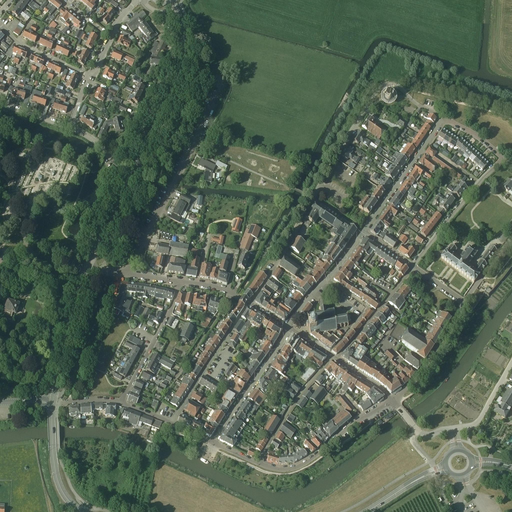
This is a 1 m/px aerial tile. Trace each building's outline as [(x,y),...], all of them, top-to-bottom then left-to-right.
[(37,9),(24,0),(22,0),(20,4),(25,8),(27,5),(35,12),(37,9)] [(24,0),(37,9),(38,10),(40,8),(31,0),(30,0),(24,0)] [(47,14),(48,13),(53,6),(57,2),(54,0),(50,0),(48,2),(50,4),(46,8),(44,11),(47,14)] [(92,0),(90,2),(87,7),(92,11),(95,6),(93,5),(97,0),(92,0)] [(42,6),(40,8),(37,11),(40,13),(43,10),(44,8),(48,4),(45,2),(42,6)] [(53,6),(48,13),(51,15),(56,9),(58,10),(62,6),(57,2),(53,6)] [(20,4),(16,8),(21,12),(25,8),(20,4)] [(27,17),(26,16),(23,14),(21,12),(16,8),(12,13),(18,17),(20,15),(24,18),(28,21),(29,19),(27,17)] [(65,22),(66,23),(68,19),(71,21),(75,16),(70,13),(67,10),(66,12),(64,11),(62,9),(59,13),(61,15),(63,16),(61,19),(59,21),(64,24),(65,22)] [(110,9),(105,15),(111,19),(115,13),(110,9)] [(132,33),(139,28),(144,24),(144,23),(141,19),(146,16),(143,12),(130,22),(126,25),(129,29),(132,33)] [(111,19),(105,15),(101,20),(107,24),(111,19)] [(75,25),(78,27),(77,28),(79,29),(82,26),(80,24),(82,22),(75,16),(71,21),(75,25)] [(139,28),(143,33),(146,31),(146,32),(147,31),(147,30),(149,29),(145,23),(144,23),(144,24),(139,28)] [(64,34),(71,25),(69,24),(67,27),(62,32),(64,34)] [(32,34),(33,31),(35,26),(33,25),(30,29),(29,29),(28,32),(25,31),(23,37),(29,40),(32,34)] [(143,38),(143,39),(147,44),(158,35),(156,33),(153,35),(149,29),(147,30),(147,31),(146,32),(146,31),(143,33),(145,36),(143,38)] [(39,44),(45,47),(48,40),(49,39),(52,33),(49,32),(46,39),(47,40),(42,38),(39,44)] [(35,43),(38,37),(32,34),(29,40),(35,43)] [(91,34),(88,40),(94,43),(97,37),(91,34)] [(131,43),(132,42),(129,39),(128,38),(122,36),(121,37),(120,37),(119,41),(118,41),(118,42),(118,43),(117,44),(123,47),(128,49),(130,46),(132,47),(134,45),(134,44),(131,43)] [(55,52),(61,55),(68,41),(66,39),(64,43),(62,42),(60,46),(58,46),(55,52)] [(53,46),(54,44),(49,42),(50,41),(48,40),(45,47),(51,50),(52,49),(53,49),(55,46),(53,46)] [(92,49),(94,43),(88,40),(85,46),(92,49)] [(70,42),(68,41),(61,55),(67,58),(70,51),(72,48),(68,46),(70,42)] [(151,58),(150,65),(152,66),(150,70),(149,69),(146,77),(144,76),(144,77),(150,79),(155,70),(154,69),(156,66),(161,67),(162,60),(159,59),(165,47),(165,48),(167,44),(161,41),(159,44),(155,42),(150,53),(153,54),(151,58)] [(15,64),(19,56),(22,50),(15,47),(13,53),(9,51),(8,51),(5,55),(6,56),(10,58),(13,53),(17,55),(13,63),(15,64)] [(18,65),(21,57),(25,59),(28,53),(22,50),(19,56),(15,64),(18,65)] [(80,55),(79,56),(87,60),(90,54),(83,51),(81,56),(80,55)] [(123,56),(114,52),(112,58),(120,62),(122,58),(128,61),(127,64),(132,67),(135,61),(129,59),(129,58),(123,56)] [(75,54),(72,53),(71,56),(74,57),(77,58),(77,57),(79,58),(78,58),(80,59),(78,63),(84,66),(87,60),(79,56),(78,56),(75,54)] [(30,61),(36,64),(39,58),(32,55),(30,61)] [(39,58),(36,64),(42,67),(43,66),(45,61),(39,58)] [(52,74),(53,72),(56,65),(50,63),(47,69),(45,68),(42,73),(44,74),(47,69),(51,70),(50,73),(52,74)] [(56,65),(53,72),(60,75),(62,68),(56,65)] [(9,67),(7,72),(15,75),(17,69),(9,67)] [(103,77),(109,80),(112,81),(115,74),(106,70),(103,77)] [(61,78),(76,84),(78,78),(72,75),(71,78),(68,77),(67,78),(64,77),(66,72),(64,71),(61,78)] [(141,79),(135,76),(133,81),(134,81),(139,84),(141,80),(141,79)] [(61,78),(60,80),(66,83),(66,82),(69,83),(67,88),(73,90),(76,84),(61,78)] [(24,100),(26,93),(30,95),(32,88),(24,86),(26,82),(23,81),(22,83),(18,98),(24,100)] [(18,86),(17,90),(13,89),(11,96),(18,98),(22,83),(20,82),(19,86),(18,86)] [(138,85),(135,91),(142,94),(145,88),(138,85)] [(103,98),(106,93),(98,89),(96,93),(97,93),(95,98),(103,102),(105,99),(103,98)] [(43,90),(42,93),(39,105),(45,107),(47,100),(42,99),(43,96),(44,96),(46,91),(43,90)] [(32,103),(39,105),(42,93),(34,91),(31,99),(33,100),(32,103)] [(130,96),(128,101),(133,104),(134,102),(137,103),(142,94),(135,91),(134,94),(135,95),(134,98),(130,96)] [(395,98),(394,97),(394,96),(394,95),(393,94),(391,94),(390,93),(389,93),(388,93),(387,93),(386,93),(385,94),(384,95),(383,96),(383,97),(382,98),(382,99),(382,100),(383,102),(383,103),(384,104),(385,105),(387,105),(388,105),(389,105),(390,105),(391,105),(392,104),(393,103),(394,102),(395,100),(395,99),(395,98)] [(53,110),(60,112),(64,97),(62,96),(60,102),(56,100),(55,103),(53,110)] [(65,103),(67,98),(64,97),(60,112),(66,114),(68,107),(63,106),(64,104),(63,104),(64,103),(65,103)] [(80,122),(86,126),(91,117),(89,115),(87,119),(84,117),(80,122)] [(428,121),(425,125),(430,129),(433,124),(434,124),(436,120),(430,115),(428,118),(425,115),(423,118),(428,121)] [(92,129),(95,130),(97,126),(99,127),(102,121),(99,119),(96,124),(95,124),(96,124),(93,122),(94,119),(92,117),(91,117),(86,126),(92,129)] [(108,127),(113,126),(114,129),(115,129),(116,134),(123,132),(120,119),(119,119),(119,117),(116,118),(116,120),(113,121),(105,123),(102,128),(98,137),(102,139),(108,127)] [(370,117),(362,127),(379,140),(387,130),(370,117)] [(407,123),(400,118),(396,124),(403,129),(407,123)] [(421,130),(427,134),(430,129),(425,125),(421,130)] [(421,130),(418,136),(423,139),(427,134),(421,130)] [(438,137),(443,141),(448,133),(443,130),(438,137)] [(358,132),(355,136),(376,150),(377,147),(371,143),(366,139),(365,140),(362,138),(364,136),(358,132)] [(443,141),(448,144),(454,136),(448,133),(443,141)] [(365,146),(368,148),(373,151),(373,152),(374,153),(376,150),(355,136),(352,141),(358,144),(360,142),(365,146)] [(418,136),(414,140),(420,144),(423,139),(418,136)] [(454,136),(448,144),(454,148),(455,146),(460,140),(454,136)] [(455,146),(460,150),(466,143),(461,138),(460,140),(455,146)] [(414,140),(411,146),(416,149),(420,144),(414,140)] [(470,147),(466,143),(460,150),(464,154),(470,147)] [(408,145),(404,150),(412,155),(416,150),(408,145)] [(32,152),(17,147),(14,158),(17,159),(16,161),(21,163),(22,160),(28,163),(32,152)] [(464,154),(469,158),(475,151),(470,147),(464,154)] [(353,152),(347,148),(344,152),(359,162),(360,160),(357,158),(355,156),(351,154),(353,152)] [(412,155),(404,150),(402,148),(400,151),(402,153),(401,154),(409,160),(412,155)] [(433,158),(436,153),(430,148),(426,153),(433,158)] [(473,163),(480,156),(475,151),(469,158),(473,163)] [(357,165),(359,162),(344,152),(341,157),(347,161),(349,158),(354,162),(354,163),(357,165)] [(393,158),(390,155),(387,153),(385,155),(388,157),(389,157),(392,159),(390,163),(393,165),(401,171),(404,166),(393,158)] [(396,153),(393,158),(404,166),(408,161),(396,153)] [(434,173),(438,168),(436,167),(438,165),(424,156),(419,163),(425,168),(425,169),(432,173),(433,171),(434,173)] [(473,163),(478,167),(484,160),(480,156),(473,163)] [(205,175),(204,182),(211,182),(212,173),(215,167),(201,160),(198,166),(206,170),(205,176),(205,175)] [(489,164),(484,160),(478,167),(483,171),(489,164)] [(227,167),(223,165),(217,162),(215,166),(225,171),(227,167)] [(386,169),(389,171),(396,177),(401,171),(393,165),(392,167),(390,165),(386,169)] [(425,171),(424,172),(422,171),(417,167),(413,172),(420,177),(422,174),(430,179),(432,177),(425,171)] [(454,176),(457,171),(452,168),(449,172),(454,176)] [(396,177),(389,171),(385,176),(393,181),(396,177)] [(413,172),(409,178),(415,182),(416,183),(421,177),(420,177),(413,172)] [(459,180),(461,181),(460,181),(464,183),(467,178),(464,176),(462,175),(460,173),(457,178),(459,180)] [(386,191),(389,187),(380,181),(378,179),(374,177),(373,179),(378,183),(379,183),(382,185),(380,187),(386,191)] [(415,182),(409,178),(405,183),(411,188),(415,182)] [(381,179),(380,181),(389,187),(392,183),(386,179),(385,181),(381,179)] [(511,192),(511,182),(509,181),(503,188),(508,192),(508,193),(508,192),(510,191),(511,192)] [(464,192),(467,189),(470,186),(466,182),(463,185),(461,184),(454,192),(453,194),(457,197),(459,199),(464,192)] [(412,188),(411,188),(405,183),(401,188),(407,192),(410,194),(412,196),(416,191),(414,189),(412,188)] [(375,192),(370,199),(377,203),(384,193),(384,192),(378,188),(375,192)] [(399,192),(398,193),(403,197),(407,192),(401,188),(399,192)] [(403,197),(398,193),(394,199),(390,205),(395,209),(399,203),(403,197)] [(439,195),(437,197),(450,207),(455,201),(454,201),(457,197),(453,194),(450,198),(448,197),(449,196),(448,196),(445,200),(439,195)] [(180,203),(177,208),(183,211),(186,213),(189,206),(189,205),(191,200),(182,196),(179,202),(180,203)] [(438,204),(440,202),(442,204),(439,208),(440,208),(441,209),(438,213),(443,216),(444,215),(446,212),(450,207),(437,197),(434,200),(438,204)] [(369,201),(365,199),(359,208),(363,211),(369,215),(377,204),(377,203),(370,199),(369,201)] [(306,219),(312,223),(314,225),(319,218),(333,228),(334,231),(330,235),(335,238),(334,239),(339,243),(345,247),(346,246),(352,238),(357,231),(355,230),(342,221),(339,219),(316,203),(311,211),(311,212),(306,219)] [(389,205),(386,210),(392,214),(395,217),(399,211),(395,209),(390,205),(389,205)] [(174,213),(171,219),(174,221),(176,222),(179,223),(179,224),(182,224),(184,220),(183,219),(186,213),(183,212),(183,211),(177,208),(174,214),(174,213)] [(385,211),(378,221),(383,225),(384,226),(387,228),(388,228),(388,229),(391,225),(387,222),(392,215),(392,214),(386,210),(385,211)] [(436,213),(432,219),(437,223),(441,217),(436,213)] [(20,218),(18,223),(29,227),(31,222),(20,218)] [(242,221),(236,219),(232,231),(239,233),(242,221)] [(309,227),(312,223),(306,219),(305,219),(303,223),(306,224),(306,225),(309,227)] [(432,219),(428,224),(434,228),(437,223),(432,219)] [(383,225),(378,221),(370,232),(375,236),(383,225)] [(430,233),(434,228),(428,224),(424,229),(430,233)] [(261,229),(251,225),(249,231),(246,230),(240,244),(241,245),(240,249),(248,252),(253,238),(257,239),(259,240),(263,230),(261,229)] [(426,238),(430,233),(424,229),(420,234),(426,238)] [(292,242),(293,242),(302,248),(306,243),(305,243),(307,239),(297,233),(295,237),(292,242)] [(383,241),(388,245),(392,239),(387,236),(383,241)] [(421,244),(425,240),(419,236),(415,240),(421,244)] [(360,247),(358,249),(364,253),(367,255),(367,256),(369,257),(371,255),(373,252),(375,253),(374,254),(378,256),(383,250),(379,247),(373,243),(366,238),(360,247)] [(339,255),(345,247),(339,243),(334,239),(330,245),(331,246),(328,250),(337,257),(339,255)] [(393,248),(397,243),(392,239),(388,245),(393,248)] [(293,242),(293,243),(290,248),(299,254),(302,248),(293,242)] [(201,257),(202,252),(188,249),(189,247),(170,243),(170,247),(158,245),(156,254),(162,255),(161,257),(165,258),(168,258),(168,256),(186,259),(186,258),(186,257),(191,258),(192,254),(201,257)] [(459,259),(455,256),(455,255),(454,254),(457,250),(451,246),(446,252),(441,259),(474,283),(479,276),(478,275),(498,248),(493,245),(492,247),(491,246),(475,268),(473,267),(472,269),(468,265),(477,254),(468,247),(459,259)] [(223,247),(218,246),(214,259),(219,261),(223,247)] [(398,252),(404,256),(408,250),(402,246),(398,252)] [(418,249),(415,247),(412,251),(409,248),(408,250),(404,256),(409,259),(414,252),(415,253),(418,249)] [(327,253),(324,257),(332,264),(333,263),(337,257),(328,250),(326,249),(325,251),(327,253)] [(358,263),(364,253),(358,249),(351,258),(358,263)] [(378,256),(382,259),(387,252),(383,250),(378,256)] [(387,252),(382,259),(385,262),(390,255),(387,252)] [(237,266),(245,269),(249,258),(242,255),(237,266)] [(385,262),(389,265),(394,258),(390,255),(385,262)] [(222,262),(220,269),(216,281),(216,282),(227,285),(230,276),(226,275),(227,273),(226,273),(229,264),(228,264),(230,258),(224,256),(222,262)] [(322,256),(319,259),(320,260),(330,267),(330,266),(332,264),(324,257),(322,256)] [(161,259),(158,258),(156,267),(162,269),(165,258),(161,257),(161,259)] [(184,275),(186,268),(183,267),(185,261),(171,258),(169,265),(167,273),(184,275)] [(186,268),(184,275),(187,276),(196,278),(198,269),(200,259),(193,258),(191,268),(188,267),(188,269),(186,268)] [(294,277),(300,269),(284,258),(279,267),(294,277)] [(351,258),(348,262),(354,266),(357,268),(360,270),(361,269),(358,267),(359,265),(357,264),(358,263),(351,258)] [(393,267),(398,261),(394,258),(389,265),(393,267)] [(315,266),(316,267),(325,273),(329,268),(330,267),(320,260),(315,266)] [(395,267),(400,271),(404,266),(404,265),(399,261),(395,267)] [(348,262),(342,270),(351,276),(353,273),(350,272),(354,266),(348,262)] [(316,267),(313,270),(305,264),(303,267),(320,279),(325,274),(325,273),(316,267)] [(208,280),(211,267),(202,265),(199,278),(208,280)] [(307,277),(302,283),(310,290),(315,284),(316,284),(320,279),(303,267),(302,266),(301,268),(309,274),(307,277)] [(399,280),(402,276),(403,277),(408,270),(404,266),(400,271),(398,273),(400,274),(396,278),(399,280)] [(216,281),(220,269),(216,268),(215,270),(213,269),(209,280),(216,281)] [(283,273),(277,269),(271,277),(277,281),(283,273)] [(339,274),(345,278),(349,281),(352,276),(351,276),(342,270),(339,274)] [(243,297),(239,303),(244,306),(248,301),(251,297),(252,296),(256,292),(258,290),(260,287),(264,282),(264,281),(266,278),(260,273),(258,276),(256,279),(254,282),(247,292),(246,294),(243,297)] [(345,278),(339,274),(334,280),(343,287),(346,282),(343,280),(345,278)] [(300,286),(298,289),(305,294),(305,295),(310,290),(302,283),(297,279),(295,282),(300,286)] [(271,280),(266,286),(273,291),(276,293),(280,286),(278,284),(271,280)] [(371,290),(366,287),(367,286),(363,283),(360,280),(358,283),(361,286),(363,287),(361,291),(354,287),(349,284),(346,289),(350,292),(351,292),(359,298),(376,310),(380,304),(375,300),(378,296),(371,290)] [(127,293),(128,285),(128,284),(122,283),(120,297),(119,296),(114,309),(122,313),(122,312),(124,313),(125,313),(130,315),(130,314),(132,315),(135,304),(134,304),(135,302),(130,300),(129,301),(129,302),(127,301),(127,299),(128,299),(126,298),(127,296),(127,293)] [(135,294),(136,293),(136,285),(128,284),(128,285),(127,293),(135,294)] [(142,299),(143,298),(144,286),(142,286),(136,285),(136,293),(138,294),(138,297),(142,297),(141,299),(142,299)] [(143,298),(147,299),(148,296),(154,297),(155,295),(156,288),(147,286),(144,286),(143,298)] [(404,286),(401,290),(408,295),(409,293),(414,297),(416,295),(411,291),(404,286)] [(293,290),(295,292),(302,298),(305,294),(298,289),(296,287),(293,290)] [(166,296),(164,295),(165,290),(156,288),(155,295),(154,297),(154,298),(164,300),(165,298),(166,296)] [(269,299),(272,293),(265,288),(261,294),(255,303),(261,307),(262,307),(266,300),(267,298),(269,299)] [(172,301),(175,293),(167,291),(165,290),(164,295),(166,296),(165,298),(172,301)] [(401,290),(397,295),(403,300),(406,298),(407,299),(408,298),(409,297),(408,295),(401,290)] [(303,298),(302,298),(295,292),(289,301),(296,306),(303,298)] [(182,314),(183,309),(184,305),(187,295),(179,294),(175,304),(179,305),(176,312),(182,314)] [(395,294),(388,303),(399,311),(405,302),(403,300),(397,295),(395,294)] [(184,305),(190,307),(193,296),(187,295),(184,305)] [(195,311),(199,312),(201,298),(199,298),(199,297),(194,296),(192,307),(196,307),(195,311)] [(206,309),(208,299),(203,298),(203,299),(201,298),(199,312),(202,312),(203,308),(206,309)] [(9,300),(3,315),(11,317),(13,314),(15,315),(18,306),(15,305),(16,302),(9,300)] [(220,309),(221,302),(216,300),(215,303),(213,309),(212,314),(214,314),(215,311),(218,312),(220,309)] [(262,307),(268,311),(272,305),(273,306),(275,303),(276,302),(274,301),(273,300),(270,303),(267,301),(266,300),(262,307)] [(288,300),(283,306),(291,312),(296,306),(289,301),(288,300)] [(239,303),(237,307),(235,310),(233,311),(239,315),(241,312),(244,307),(244,306),(239,303)] [(272,305),(268,311),(268,312),(274,315),(282,305),(281,304),(281,305),(278,303),(278,304),(276,306),(275,307),(273,306),(272,305)] [(308,304),(301,313),(305,316),(312,307),(308,304)] [(283,306),(282,305),(274,315),(284,322),(289,316),(291,312),(283,306)] [(139,307),(134,317),(137,318),(140,319),(141,316),(144,309),(139,307)] [(335,319),(334,311),(333,310),(333,311),(329,312),(329,311),(328,311),(329,312),(325,313),(325,309),(326,308),(325,307),(324,308),(320,309),(319,308),(319,309),(320,310),(321,314),(318,314),(317,313),(317,314),(314,315),(314,314),(313,314),(313,315),(307,316),(306,315),(306,316),(307,317),(308,324),(307,324),(306,325),(306,326),(307,327),(308,327),(309,331),(310,331),(310,335),(310,336),(318,334),(337,330),(336,327),(337,329),(337,327),(340,327),(340,328),(341,328),(341,326),(344,326),(344,327),(345,327),(345,326),(347,325),(348,326),(349,326),(348,325),(349,323),(351,323),(351,322),(349,322),(349,319),(350,318),(349,318),(348,319),(346,317),(335,319)] [(238,334),(246,320),(253,311),(248,308),(241,319),(240,321),(239,321),(233,330),(238,334)] [(385,320),(391,314),(384,308),(379,314),(385,320)] [(145,309),(143,313),(140,319),(146,322),(147,321),(152,312),(148,310),(145,309)] [(362,319),(360,321),(363,324),(366,322),(373,312),(370,309),(362,319)] [(238,316),(239,315),(233,311),(230,316),(226,321),(232,325),(236,319),(238,316)] [(246,320),(238,334),(239,334),(242,336),(243,337),(246,332),(246,331),(258,314),(253,311),(246,320)] [(436,317),(438,318),(447,324),(451,319),(442,313),(439,311),(436,317)] [(148,320),(153,322),(158,324),(163,315),(158,312),(155,317),(150,315),(148,320)] [(258,323),(257,322),(261,317),(258,314),(246,331),(250,334),(254,329),(258,323)] [(379,314),(375,319),(380,323),(381,324),(385,320),(379,314)] [(201,326),(204,327),(209,318),(206,317),(205,320),(204,320),(201,326)] [(255,337),(257,338),(259,336),(260,333),(258,332),(261,326),(266,320),(266,319),(261,317),(257,322),(258,323),(254,329),(250,334),(255,337)] [(171,318),(166,326),(170,328),(174,330),(177,324),(178,322),(171,318)] [(442,333),(447,324),(438,318),(433,326),(442,333)] [(377,327),(380,323),(375,319),(369,325),(376,331),(378,328),(377,327)] [(266,329),(270,323),(266,320),(261,326),(266,330),(266,329)] [(222,326),(218,333),(223,337),(224,336),(228,330),(229,330),(231,328),(230,328),(231,326),(232,325),(226,321),(222,326)] [(363,324),(360,321),(354,328),(358,331),(363,324)] [(268,337),(271,333),(271,332),(275,325),(271,322),(270,323),(266,329),(267,330),(265,335),(266,335),(268,337)] [(183,330),(182,329),(180,332),(181,333),(179,338),(188,342),(194,330),(191,328),(191,327),(189,326),(188,327),(185,325),(183,330)] [(278,337),(283,330),(275,325),(271,332),(271,333),(278,337)] [(369,325),(365,330),(372,335),(376,331),(369,325)] [(433,326),(430,332),(439,338),(442,333),(433,326)] [(372,335),(365,330),(361,334),(367,339),(368,340),(372,335)] [(434,346),(424,340),(408,330),(401,340),(405,343),(404,346),(415,354),(418,356),(425,360),(434,346)] [(234,335),(230,341),(236,345),(239,340),(244,344),(249,337),(250,334),(247,332),(246,332),(243,337),(242,336),(239,334),(238,336),(234,335)] [(351,332),(344,339),(348,343),(355,335),(355,334),(351,332)] [(430,332),(424,340),(434,346),(439,338),(430,332)] [(215,337),(214,337),(221,342),(223,337),(218,333),(215,337)] [(263,342),(263,343),(271,348),(272,347),(278,337),(271,333),(268,337),(266,335),(265,338),(263,342)] [(358,347),(359,347),(361,345),(367,339),(361,334),(356,341),(354,343),(358,347)] [(319,342),(324,346),(331,339),(325,335),(323,338),(319,342)] [(296,354),(303,344),(299,341),(300,341),(292,336),(285,347),(293,352),(296,354)] [(214,337),(208,347),(204,353),(210,357),(214,351),(221,342),(214,337)] [(331,339),(324,346),(329,350),(330,350),(337,341),(332,337),(331,339)] [(348,343),(344,339),(344,340),(332,352),(336,355),(344,347),(348,343)] [(132,350),(131,353),(137,356),(140,350),(135,348),(135,346),(127,342),(125,346),(132,350)] [(261,347),(269,352),(271,348),(263,343),(260,347),(261,347)] [(359,347),(358,347),(354,343),(351,346),(356,350),(348,363),(356,368),(361,361),(364,356),(365,357),(366,355),(367,355),(369,352),(367,351),(363,348),(362,349),(359,347)] [(302,358),(309,348),(303,344),(296,354),(302,358)] [(348,363),(356,350),(351,346),(341,358),(342,359),(344,360),(348,363)] [(258,352),(257,352),(265,357),(269,352),(261,347),(258,352)] [(285,347),(280,354),(288,359),(293,352),(285,347)] [(305,362),(306,360),(307,360),(313,350),(309,348),(302,358),(301,359),(302,360),(305,362)] [(250,359),(254,362),(259,366),(266,357),(265,357),(257,352),(258,352),(254,350),(251,354),(252,355),(250,358),(248,356),(247,356),(244,354),(243,355),(250,359)] [(313,350),(306,360),(310,362),(319,368),(318,368),(319,369),(322,365),(321,365),(326,359),(313,350)] [(417,370),(424,361),(412,352),(405,361),(417,370)] [(134,362),(137,356),(131,353),(128,359),(134,362)] [(198,363),(196,367),(201,370),(204,367),(210,357),(204,353),(198,363)] [(280,354),(276,361),(284,366),(286,363),(287,363),(289,359),(288,359),(280,354)] [(154,355),(149,364),(158,369),(159,367),(157,366),(158,363),(171,370),(174,364),(161,357),(161,358),(154,355)] [(125,364),(131,367),(134,362),(128,359),(125,357),(122,362),(125,364)] [(362,372),(370,362),(364,357),(361,361),(356,368),(362,372)] [(276,361),(271,369),(277,373),(281,375),(286,367),(284,366),(276,361)] [(125,364),(122,362),(119,368),(120,368),(122,369),(128,373),(131,367),(125,364)] [(259,366),(254,362),(245,375),(250,379),(259,366)] [(332,371),(333,372),(337,366),(332,362),(329,366),(324,371),(329,374),(332,371)] [(362,372),(368,376),(374,369),(376,366),(370,362),(362,372)] [(158,369),(149,364),(146,370),(154,375),(158,369)] [(231,364),(226,371),(232,375),(233,373),(232,372),(235,367),(233,366),(231,364)] [(400,365),(400,364),(397,367),(397,368),(396,368),(398,370),(401,373),(409,380),(415,374),(407,367),(405,369),(400,364),(400,365)] [(335,378),(341,369),(337,366),(333,372),(331,375),(335,378)] [(196,367),(191,374),(196,378),(197,378),(201,370),(196,367)] [(125,378),(128,373),(122,369),(120,368),(118,369),(116,373),(115,373),(114,375),(113,377),(121,381),(123,377),(125,378)] [(278,377),(275,375),(277,373),(271,369),(270,369),(267,374),(277,380),(278,377)] [(335,378),(342,383),(348,374),(341,369),(335,378)] [(368,376),(375,380),(381,373),(374,369),(368,376)] [(236,378),(238,379),(246,384),(250,379),(245,375),(244,375),(245,374),(243,373),(241,371),(239,370),(237,372),(239,374),(236,378)] [(387,375),(383,371),(381,373),(375,380),(379,383),(385,377),(387,375)] [(409,380),(401,373),(398,376),(395,373),(393,371),(390,373),(392,376),(394,379),(401,387),(404,385),(409,380)] [(142,378),(143,379),(143,380),(147,382),(147,381),(148,381),(152,375),(145,372),(142,378)] [(181,384),(182,384),(190,389),(196,378),(191,374),(188,379),(185,378),(181,384)] [(267,374),(264,379),(272,385),(273,385),(275,383),(277,380),(267,374)] [(307,382),(310,379),(304,375),(303,374),(301,378),(307,382)] [(344,383),(346,384),(351,376),(348,374),(342,383),(342,384),(343,384),(344,383)] [(320,386),(325,380),(320,376),(315,381),(320,386)] [(346,384),(344,387),(345,388),(348,390),(355,378),(351,376),(346,384)] [(203,377),(199,384),(204,387),(204,386),(208,380),(203,377)] [(385,388),(391,383),(385,377),(379,383),(385,388)] [(359,381),(355,378),(348,390),(352,392),(355,387),(367,394),(373,389),(372,388),(359,381)] [(238,379),(235,382),(234,383),(243,389),(246,384),(238,379)] [(268,392),(267,391),(272,385),(264,379),(257,387),(261,390),(260,391),(262,393),(262,392),(265,395),(266,396),(268,392)] [(286,381),(288,383),(287,384),(291,387),(291,388),(297,394),(301,389),(297,386),(288,379),(286,381)] [(401,387),(394,379),(391,383),(385,388),(391,395),(395,392),(396,394),(401,390),(400,388),(401,388),(401,387)] [(141,390),(143,387),(145,388),(147,383),(142,380),(141,383),(137,381),(134,387),(141,390)] [(204,386),(210,390),(214,384),(208,380),(204,386)] [(233,385),(230,389),(234,391),(239,395),(243,389),(234,383),(233,385)] [(182,384),(176,394),(184,398),(190,389),(182,384)] [(214,384),(210,390),(209,391),(215,394),(219,387),(214,384)] [(131,393),(138,397),(138,396),(139,396),(140,392),(141,391),(134,387),(131,393)] [(281,390),(279,393),(282,394),(286,397),(292,400),(296,395),(287,388),(285,390),(283,388),(282,388),(281,390)] [(373,405),(384,397),(380,394),(373,389),(367,394),(366,395),(373,405)] [(250,397),(248,400),(259,407),(266,398),(255,390),(250,397)] [(496,403),(499,404),(494,412),(505,419),(511,410),(511,393),(507,391),(502,399),(499,397),(496,403)] [(197,393),(197,394),(194,392),(190,398),(193,400),(199,403),(203,405),(205,401),(207,402),(205,406),(206,407),(207,407),(207,408),(211,403),(210,402),(206,399),(203,397),(197,393)] [(228,392),(222,401),(223,402),(224,402),(221,407),(228,411),(231,407),(237,397),(237,396),(237,397),(228,392)] [(322,397),(316,392),(310,399),(317,404),(322,397)] [(131,393),(128,401),(136,404),(139,397),(138,397),(131,393)] [(176,394),(174,397),(170,403),(177,408),(184,398),(176,394)] [(301,410),(308,401),(302,397),(296,406),(301,410)] [(245,403),(245,404),(255,411),(256,412),(259,407),(248,400),(245,403)] [(371,406),(367,400),(358,406),(363,411),(371,406)] [(190,414),(189,416),(190,416),(194,419),(195,418),(196,418),(197,416),(196,416),(201,408),(188,401),(183,411),(190,414)] [(93,404),(81,405),(81,421),(85,420),(84,416),(93,416),(93,404)] [(107,404),(106,416),(114,417),(116,405),(107,404)] [(245,404),(239,413),(246,418),(248,419),(250,416),(251,417),(255,411),(245,404)] [(219,409),(217,413),(224,417),(224,416),(225,416),(228,411),(221,407),(221,406),(220,406),(218,405),(217,406),(219,407),(218,409),(219,409)] [(80,407),(69,408),(69,415),(70,415),(70,417),(70,418),(77,418),(77,419),(81,419),(80,418),(80,407)] [(138,423),(138,422),(141,415),(126,409),(123,417),(122,417),(120,420),(127,423),(137,427),(138,423)] [(215,411),(211,418),(219,424),(224,417),(217,413),(215,411)] [(276,418),(280,421),(285,412),(284,412),(282,411),(279,417),(277,416),(276,418)] [(338,430),(351,419),(344,411),(332,421),(330,422),(330,423),(338,430)] [(239,413),(235,419),(242,424),(246,418),(239,413)] [(183,426),(184,426),(188,417),(184,415),(182,414),(180,417),(177,423),(183,426)] [(141,415),(138,422),(151,427),(153,420),(141,415)] [(280,421),(276,418),(272,416),(263,431),(271,436),(280,421)] [(211,418),(206,425),(215,431),(215,430),(218,427),(219,424),(211,418)] [(190,428),(190,429),(201,433),(200,433),(203,427),(198,425),(199,425),(197,424),(198,420),(195,419),(192,423),(190,428)] [(235,419),(231,424),(242,431),(245,426),(242,424),(235,419)] [(162,423),(153,420),(151,427),(159,430),(161,425),(162,423)] [(291,439),(296,432),(285,423),(280,431),(291,439)] [(325,426),(322,429),(330,437),(338,430),(330,423),(326,427),(325,426)] [(231,424),(229,427),(239,434),(242,431),(231,424)] [(207,431),(206,432),(207,432),(206,435),(211,437),(215,431),(206,425),(204,429),(205,430),(207,431)] [(239,435),(239,434),(229,427),(226,431),(237,438),(239,435)] [(330,437),(322,429),(321,428),(315,434),(324,443),(330,437)] [(226,431),(224,434),(235,441),(237,438),(226,431)] [(314,439),(310,442),(317,449),(321,445),(320,444),(323,442),(317,437),(313,433),(312,434),(313,435),(311,436),(314,439)] [(233,448),(237,442),(235,441),(224,434),(220,441),(233,448)] [(274,440),(271,446),(277,449),(280,444),(274,440)] [(312,453),(317,449),(310,442),(308,440),(303,445),(312,453)] [(254,451),(250,449),(247,455),(256,459),(258,458),(260,454),(259,454),(254,451)] [(296,453),(295,454),(298,461),(300,461),(307,456),(302,450),(296,453)] [(278,465),(280,458),(277,457),(278,454),(275,453),(268,451),(267,454),(269,455),(267,462),(278,465)] [(292,456),(287,456),(287,464),(294,464),(298,461),(295,454),(292,456)] [(280,457),(280,458),(278,465),(287,464),(287,456),(280,457)]
